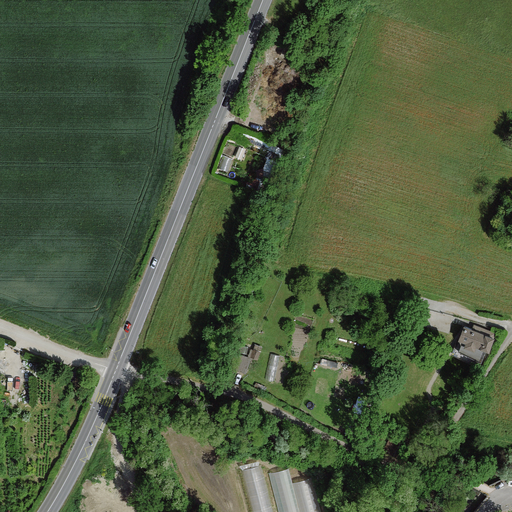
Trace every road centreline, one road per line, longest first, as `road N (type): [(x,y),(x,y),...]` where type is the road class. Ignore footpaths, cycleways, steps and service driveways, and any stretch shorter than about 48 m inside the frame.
road 1 (unclassified): [(116,369),(248,398),(412,472),(431,458),(511,333)]
road 2 (secondary): [(116,369),(263,0)]
road 3 (secondary): [(47,511),(116,369)]
road 4 (residential): [(0,327),(116,369)]
